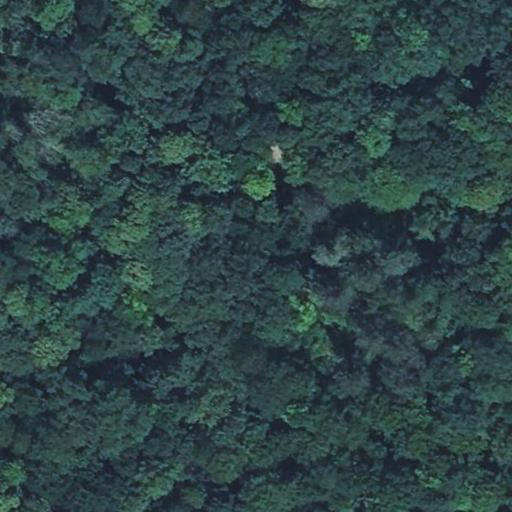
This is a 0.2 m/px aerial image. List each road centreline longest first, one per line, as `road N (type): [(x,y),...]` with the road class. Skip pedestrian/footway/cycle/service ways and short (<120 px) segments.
road 1 (track): [(230,0),(305,288),(346,511)]
road 2 (track): [(206,0),(69,203),(0,275)]
